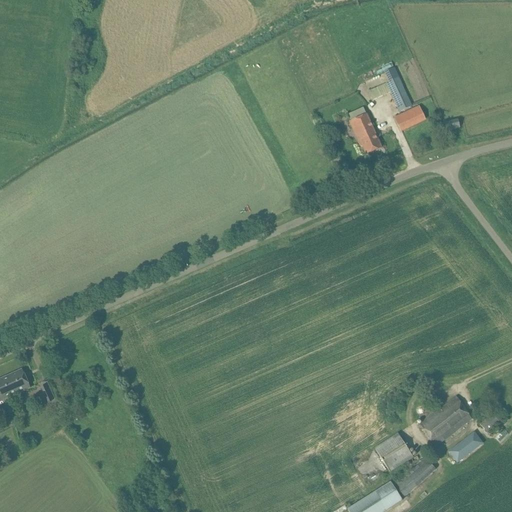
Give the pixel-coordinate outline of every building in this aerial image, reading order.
[(400,112),(410,107),(397,79),(369,92),(373,101),(391,92),(400,112)] [(425,120),(419,108),(395,119),(401,131),(425,120)] [(350,123),(355,135),(359,144),(361,143),(366,155),(381,148),(367,116),(350,123)] [(447,131),(460,128),(458,120),(445,123),(447,131)] [(0,379),(0,393),(6,408),(15,427),(18,426),(12,413),(15,412),(11,403),(9,398),(30,389),(22,370),(0,379)] [(61,401),(51,378),(41,383),(45,391),(47,390),(49,397),(48,397),(51,406),(61,401)] [(456,397),(448,403),(420,425),(437,447),(472,420),(456,397)] [(503,421),(491,409),(478,421),(478,423),(489,435),(503,421)] [(483,440),(476,431),(452,449),(459,459),(483,440)] [(413,458),(398,434),(375,449),(390,473),(413,458)] [(396,485),(406,496),(435,470),(426,459),(396,485)] [(390,482),(348,509),(349,511),(385,511),(402,502),(390,482)]
